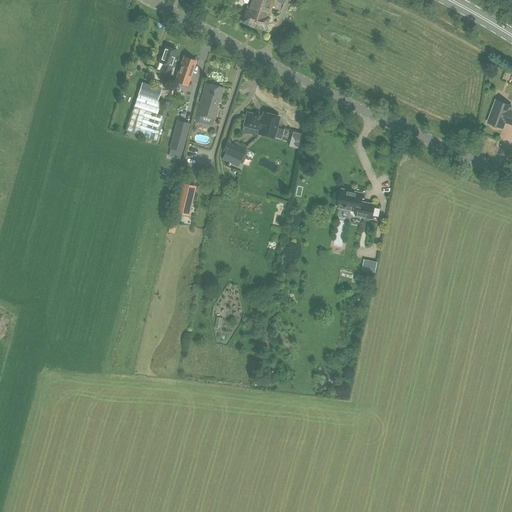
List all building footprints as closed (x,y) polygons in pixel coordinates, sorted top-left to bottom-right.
[(249,0),(242,22),(264,30),(274,0),(249,0)] [(163,64),(160,74),(169,77),(177,51),(175,50),(176,49),(175,47),(168,45),(166,46),(166,47),(164,47),(159,63),(163,64)] [(184,57),(176,82),(188,86),(196,61),(184,57)] [(138,94),(126,131),(127,131),(135,134),(157,141),(165,116),(164,116),(158,114),(162,102),(158,101),(162,89),(142,82),(138,94)] [(216,119),(219,108),(224,89),(206,84),(200,103),(198,115),(216,119)] [(172,117),(185,117),(186,93),(173,93),(172,117)] [(511,124),(511,110),(510,110),(511,106),(496,100),(488,122),(492,124),(492,125),(493,126),(495,127),(496,128),(497,128),(498,127),(499,127),(500,127),(503,128),(505,122),(511,124)] [(280,117),(264,113),(263,117),(248,113),(245,126),(260,130),(259,133),(275,137),(280,117)] [(179,121),(171,149),(178,151),(176,158),(179,158),(181,152),(189,124),(179,121)] [(289,139),(291,132),(285,131),(283,138),(289,139)] [(225,152),(222,160),(237,166),(244,150),(227,143),(223,151),(225,152)] [(189,215),(192,203),(189,202),(192,186),(182,184),(175,212),(189,215)] [(342,190),(338,207),(357,211),(356,215),(373,218),(373,216),(378,217),(380,210),(375,208),(375,205),(361,202),(363,194),(342,190)]
